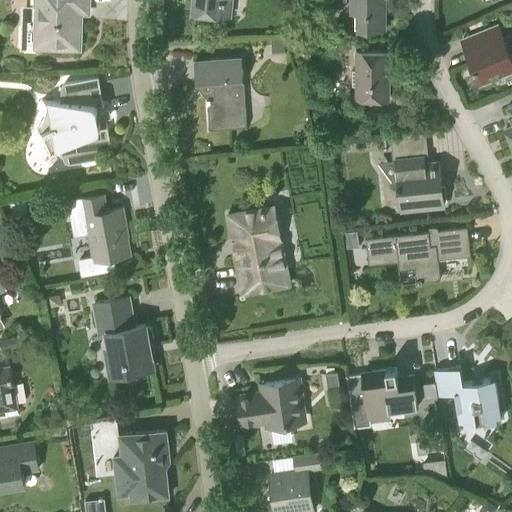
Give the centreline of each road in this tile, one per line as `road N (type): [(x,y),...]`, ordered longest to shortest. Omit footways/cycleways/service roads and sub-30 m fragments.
road 1 (residential): [(193,358),(443,321),(468,311),(497,283),(511,244),(510,212),(437,73),(423,0)]
road 2 (residential): [(193,358),(144,88),(138,0)]
road 3 (residential): [(215,511),(193,358)]
